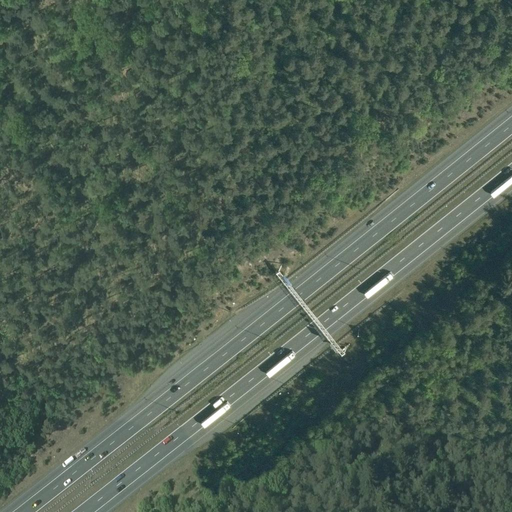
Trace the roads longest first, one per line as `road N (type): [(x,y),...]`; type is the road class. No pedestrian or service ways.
road 1 (motorway): [(511,120),(17,511)]
road 2 (motorway): [(89,511),(511,183)]
road 3 (track): [(348,511),(381,421),(477,511)]
